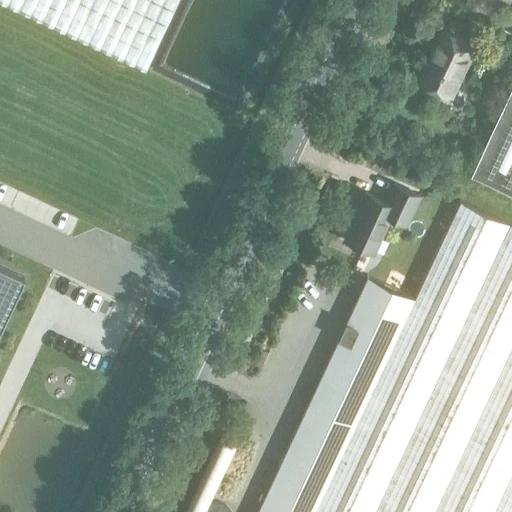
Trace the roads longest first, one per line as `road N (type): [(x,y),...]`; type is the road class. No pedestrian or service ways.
road 1 (tertiary): [(125,511),(370,0)]
road 2 (unknown): [(221,313),(69,242)]
road 3 (unknown): [(69,242),(0,390)]
